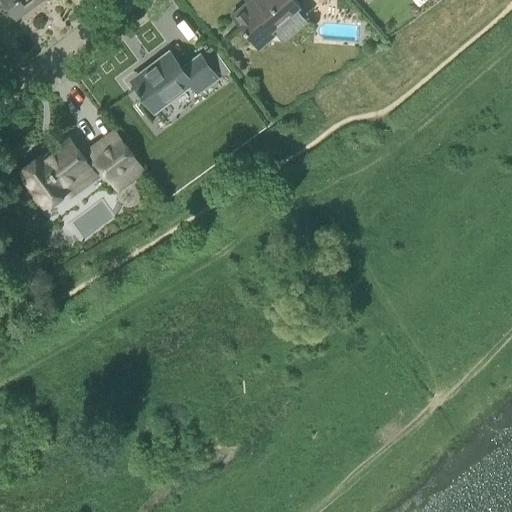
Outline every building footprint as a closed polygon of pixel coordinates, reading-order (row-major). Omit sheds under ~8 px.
[(0,0),(15,20),(39,2),(37,0),(0,0)] [(245,0),(247,2),(231,16),(254,42),(255,42),(258,45),(274,32),(281,39),(296,26),(287,15),(300,4),(297,0),(245,0)] [(156,64),(132,82),(153,111),(189,84),(197,94),(219,79),(200,54),(182,67),(170,51),(155,63),(156,64)] [(119,138),(94,156),(118,187),(142,169),(119,138)] [(95,173),(69,139),(55,150),(56,151),(45,160),(41,155),(20,171),(46,205),(67,189),(64,186),(89,168),(94,174),(95,173)]
